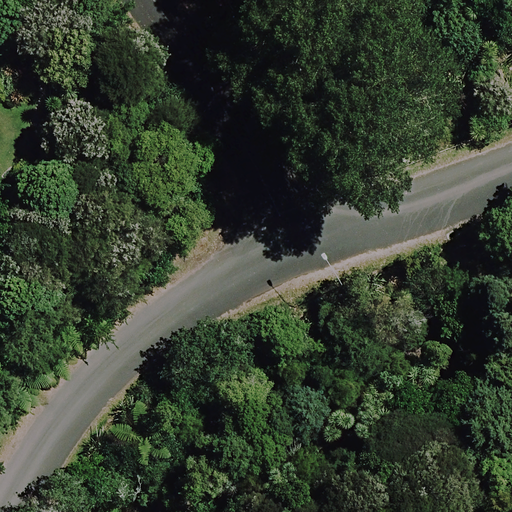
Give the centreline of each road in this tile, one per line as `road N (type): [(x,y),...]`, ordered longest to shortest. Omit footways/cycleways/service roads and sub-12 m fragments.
road 1 (unclassified): [(281,245),(156,321),(67,408),(7,511)]
road 2 (residential): [(281,245),(147,0)]
road 3 (unclassified): [(511,170),(281,245)]
